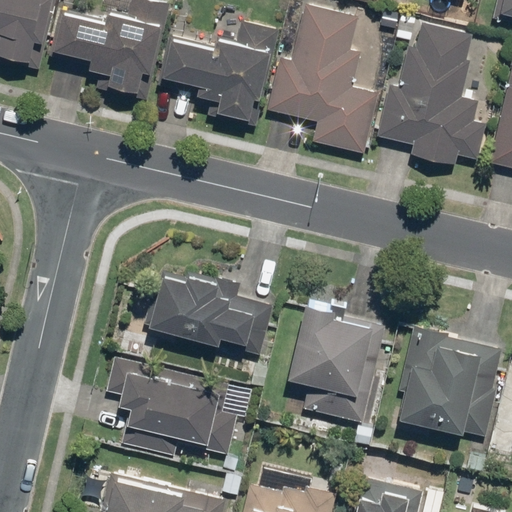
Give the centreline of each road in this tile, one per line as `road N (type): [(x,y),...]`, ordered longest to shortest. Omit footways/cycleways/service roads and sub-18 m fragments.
road 1 (tertiary): [(71,151),(511,256)]
road 2 (residential): [(71,151),(0,502)]
